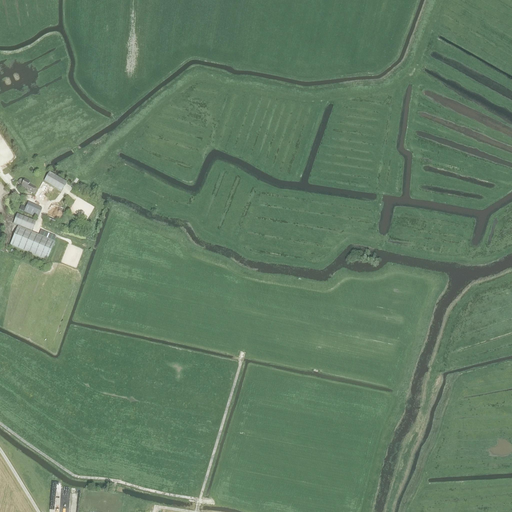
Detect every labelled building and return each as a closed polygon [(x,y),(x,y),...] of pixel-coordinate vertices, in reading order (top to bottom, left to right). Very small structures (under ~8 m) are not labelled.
[(49,172),(44,181),(61,191),(66,183),(49,172)] [(20,185),(21,186),(21,187),(24,189),(34,194),(37,189),(29,185),(30,183),(24,180),(24,181),(23,180),(21,180),(20,180),(19,180),(19,181),(18,182),(18,184),(19,185),(20,185)] [(39,197),(46,184),(43,183),(36,195),(39,197)] [(24,212),(37,219),(42,209),(28,203),(24,212)] [(17,214),(13,224),(32,232),(36,222),(17,214)] [(56,220),(45,215),(43,219),(55,224),(56,220)] [(18,227),(10,245),(47,261),(55,242),(54,242),(39,236),(18,227)]
